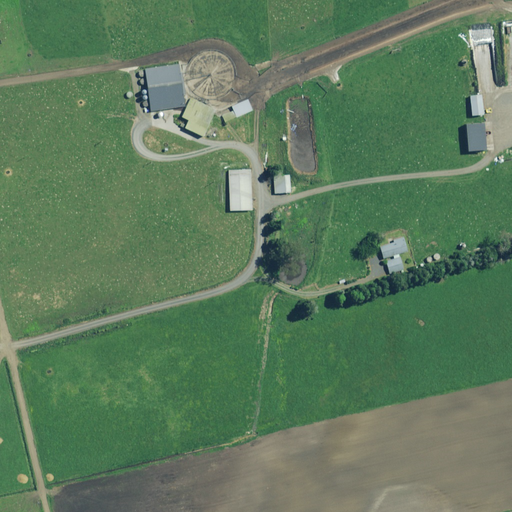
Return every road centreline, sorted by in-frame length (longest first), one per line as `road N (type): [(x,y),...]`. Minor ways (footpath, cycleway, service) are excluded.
road 1 (track): [(493,0),(261,94),(260,213),(247,273),(196,296),(0,345)]
road 2 (track): [(0,313),(46,511)]
